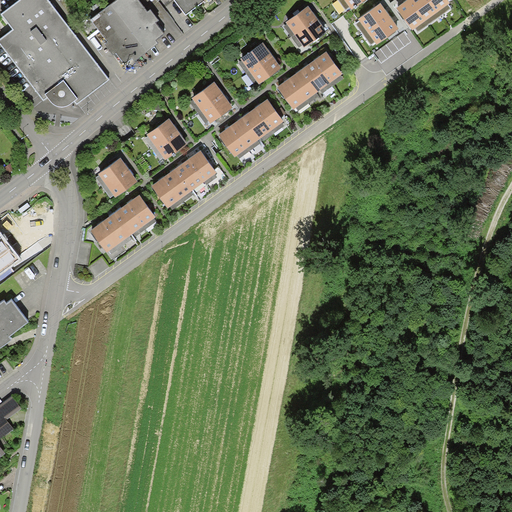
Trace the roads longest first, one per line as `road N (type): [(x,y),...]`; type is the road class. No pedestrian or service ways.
road 1 (residential): [(53,315),(497,0)]
road 2 (track): [(511,184),(465,322),(441,474),(446,511)]
road 3 (unknown): [(110,109),(145,160),(162,161),(276,74),(288,53),(276,31)]
road 4 (tertiary): [(55,158),(240,0)]
road 5 (residential): [(55,158),(66,235),(53,315)]
road 6 (residential): [(46,356),(18,511)]
